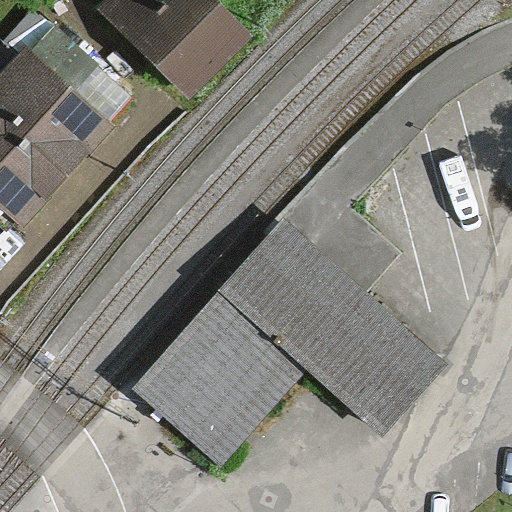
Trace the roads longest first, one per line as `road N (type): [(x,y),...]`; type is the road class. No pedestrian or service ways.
road 1 (residential): [(443,433),(511,254)]
road 2 (residential): [(82,511),(53,440),(0,381)]
